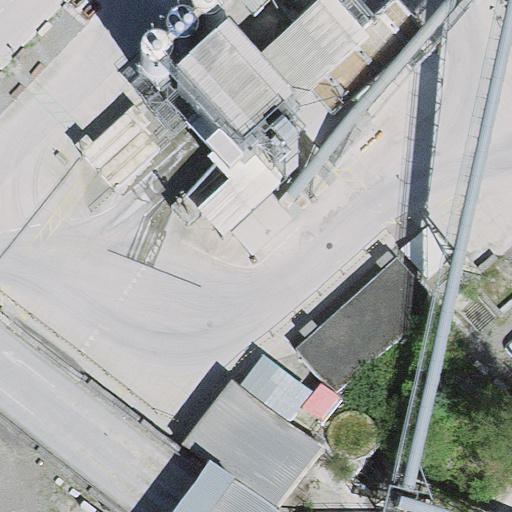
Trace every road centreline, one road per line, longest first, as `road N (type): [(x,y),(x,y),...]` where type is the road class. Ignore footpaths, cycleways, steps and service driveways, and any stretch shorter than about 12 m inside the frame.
road 1 (unknown): [(511,75),(269,265),(156,376)]
road 2 (unknown): [(156,376),(0,261)]
road 3 (unknown): [(57,511),(156,376)]
